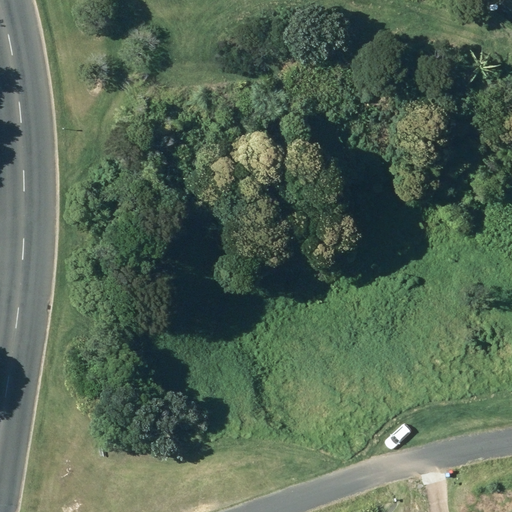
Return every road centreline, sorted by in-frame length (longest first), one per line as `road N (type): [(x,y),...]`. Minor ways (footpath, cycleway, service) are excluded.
road 1 (secondary): [(0,432),(27,178),(0,0)]
road 2 (residential): [(511,439),(373,471),(271,511)]
